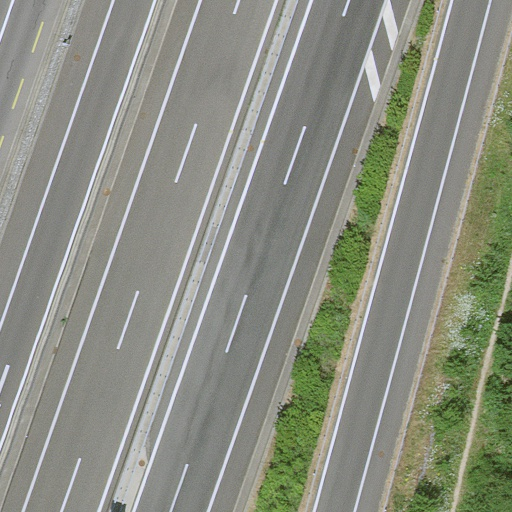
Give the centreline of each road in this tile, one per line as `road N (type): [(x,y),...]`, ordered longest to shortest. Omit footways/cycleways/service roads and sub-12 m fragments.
road 1 (motorway): [(238,0),(58,511)]
road 2 (motorway): [(172,511),(349,0)]
road 3 (motorway): [(339,511),(472,0)]
road 4 (motorway): [(133,0),(0,382)]
